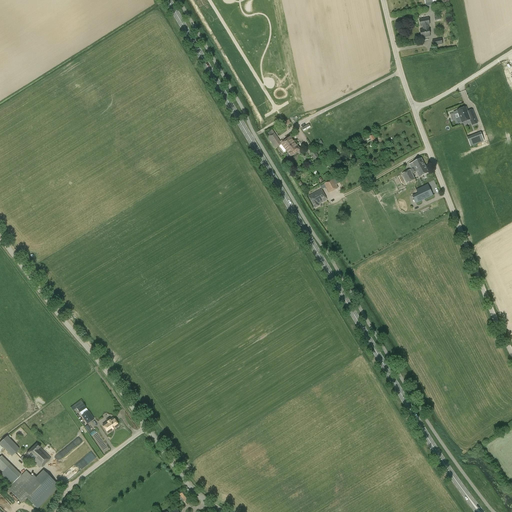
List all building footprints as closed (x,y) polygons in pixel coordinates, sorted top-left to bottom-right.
[(423,28),(428,27),(428,25),(429,25),(428,18),(419,20),(420,26),(423,26),(423,28)] [(428,27),(423,28),(423,30),(420,30),(421,38),(430,37),(428,27)] [(472,125),(477,123),(474,116),(469,118),(466,108),(457,111),(462,123),(470,120),(472,125)] [(267,137),(275,149),(279,147),(284,153),(286,151),(288,153),(290,152),(289,148),(293,146),(291,142),(293,141),(290,137),(284,142),(282,141),(280,142),(272,130),(270,132),(270,133),(269,134),(270,135),(269,136),(267,137)] [(480,132),(467,138),(470,147),(484,142),(480,132)] [(288,153),(288,154),(287,155),(286,156),(288,158),(289,158),(291,157),(300,150),(293,141),(291,142),(293,146),(289,148),(290,152),(288,153)] [(310,153),(314,161),(319,158),(314,150),(310,153)] [(421,159),(412,163),(409,165),(411,169),(401,174),(406,184),(415,179),(412,174),(416,172),(419,177),(428,173),(421,159)] [(324,184),(329,194),(338,189),(333,179),(324,184)] [(429,188),(418,194),(412,196),(416,204),(433,196),(429,188)] [(319,206),(319,205),(327,200),(321,190),(308,197),(315,208),(319,206)] [(86,407),(83,402),(75,407),(78,412),(86,407)] [(81,416),(87,424),(94,419),(88,411),(81,416)] [(103,425),(108,433),(118,426),(113,418),(111,419),(110,418),(107,420),(108,422),(103,425)] [(0,442),(0,446),(10,457),(18,450),(6,437),(0,442)] [(37,444),(27,453),(26,455),(32,461),(33,461),(40,468),(41,468),(50,460),(51,459),(40,448),(40,447),(37,444)] [(1,456),(0,457),(0,469),(3,472),(0,474),(0,478),(9,487),(7,490),(21,503),(26,498),(37,509),(59,487),(43,470),(35,478),(33,475),(31,477),(26,471),(20,477),(20,476),(21,475),(1,456)] [(178,498),(182,503),(184,501),(185,502),(190,499),(183,490),(179,494),(181,496),(178,498)]
